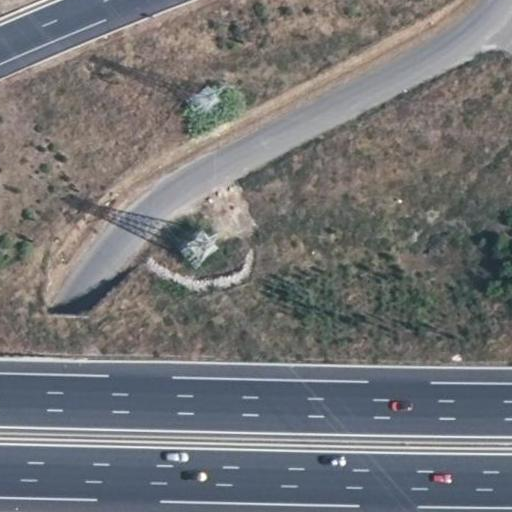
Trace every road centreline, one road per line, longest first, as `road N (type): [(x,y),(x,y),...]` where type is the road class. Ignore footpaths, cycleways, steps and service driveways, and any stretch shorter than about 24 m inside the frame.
road 1 (unclassified): [(0,415),(128,232),(183,191),(444,50),(501,0)]
road 2 (motorway): [(0,471),(511,481)]
road 3 (motorway): [(511,410),(0,400)]
